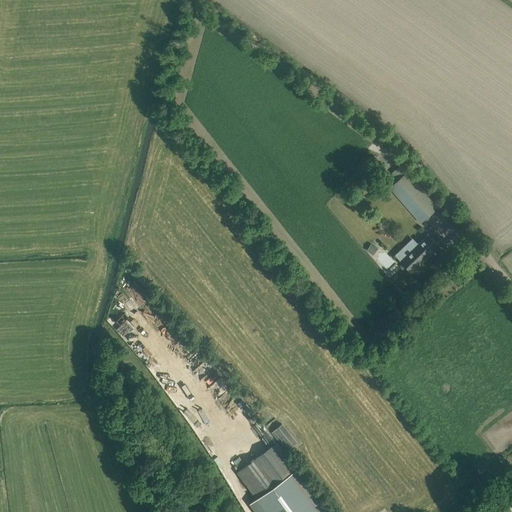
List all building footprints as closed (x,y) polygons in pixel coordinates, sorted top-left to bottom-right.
[(376,157),(368,163),(381,177),(388,171),(376,157)] [(389,187),(420,223),(437,208),(400,164),(383,180),(389,187)] [(428,235),(401,261),(411,272),(438,246),(428,235)] [(106,319),(113,321),(121,297),(113,295),(106,319)] [(116,329),(126,340),(134,332),(125,321),(116,329)] [(297,443),(282,423),(271,432),(286,451),(297,443)] [(256,497),(296,468),(277,443),(238,472),(256,497)] [(328,511),(297,469),(249,503),(255,511),(328,511)]
